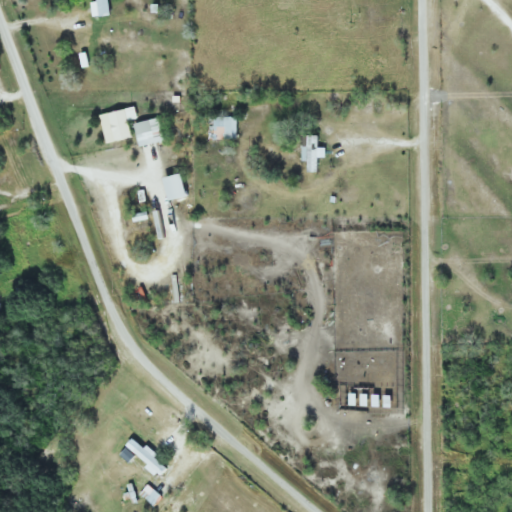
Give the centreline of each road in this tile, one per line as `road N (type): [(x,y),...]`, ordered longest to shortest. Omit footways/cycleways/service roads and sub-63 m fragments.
road 1 (residential): [(0,26),(125,347),(319,511)]
road 2 (residential): [(419,0),(423,511)]
